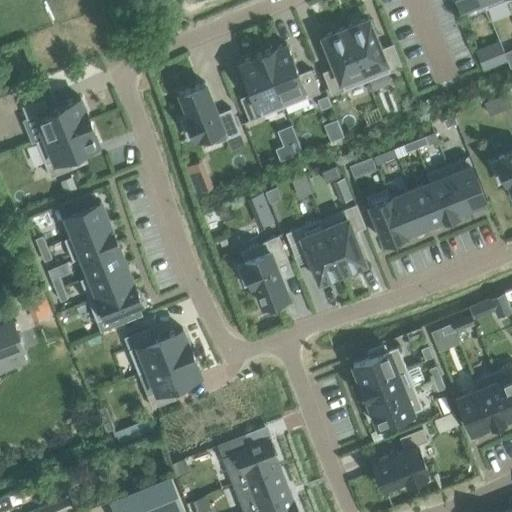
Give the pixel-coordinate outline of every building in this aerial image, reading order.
[(345,26),(366,80),(402,66),(392,43),(380,47),(368,17),(345,26)] [(345,26),(322,36),(334,66),(322,71),(331,94),(366,80),(345,26)] [(483,69),(507,59),(504,52),(499,40),(475,50),(483,69)] [(273,47),(262,51),(284,105),(319,91),(310,68),(298,73),(286,43),(274,48),(273,47)] [(252,56),(240,61),(252,92),(240,96),(249,119),(284,105),(262,51),(252,56)] [(188,115),(179,118),(187,138),(196,134),(197,136),(221,127),(225,138),(240,132),(230,107),(217,113),(205,82),(179,92),(188,115)] [(327,95),(318,99),(322,109),(331,105),(327,95)] [(45,96),(22,105),(27,118),(36,115),(44,137),(90,119),(85,108),(84,108),(80,96),(49,108),(45,96)] [(454,114),(443,119),(446,126),(457,122),(454,114)] [(93,130),(94,130),(90,119),(44,137),(36,141),(50,176),(73,167),(68,155),(98,142),(93,130)] [(343,135),(337,119),(325,124),(331,140),(343,135)] [(284,145),(276,148),(280,160),(303,151),(292,124),(278,130),(284,145)] [(417,146),(428,142),(425,135),(414,139),(417,146)] [(417,147),(414,139),(402,144),(405,151),(417,147)] [(377,163),(396,155),(393,147),(374,155),(377,163)] [(499,159),(490,163),(498,182),(506,179),(511,192),(511,151),(498,157),(499,159)] [(447,163),(465,208),(485,199),(467,155),(447,163)] [(371,156),(349,165),(354,176),(376,167),(371,156)] [(426,171),(445,216),(456,211),(465,208),(447,163),(426,171)] [(335,164),(321,170),(325,181),(340,175),(335,164)] [(426,171),(429,180),(410,188),(424,224),(443,216),(444,217),(445,216),(426,171)] [(211,188),(206,175),(192,180),(197,194),(211,188)] [(71,178),(61,182),(65,193),(75,189),(71,178)] [(386,187),(404,232),(405,232),(424,224),(410,188),(391,196),(387,186),(386,187)] [(280,198),(276,187),(266,191),(270,202),(280,198)] [(404,232),(386,187),(365,195),(384,241),(404,232)] [(73,235),(108,221),(100,200),(95,201),(91,191),(59,203),(72,234),(63,238),(63,239),(73,235)] [(256,209),(267,204),(262,193),(251,197),(256,209)] [(365,261),(353,231),(365,226),(356,203),(343,208),(346,218),(324,227),(342,270),(365,261)] [(324,227),(320,217),(285,232),(294,254),(306,249),(318,280),(342,270),(324,227)] [(73,235),(63,239),(71,259),(79,255),(116,240),(108,221),(73,235)] [(34,238),(39,249),(46,246),(42,235),(34,238)] [(275,263),(287,257),(278,235),(240,250),(245,262),(236,266),(244,285),(253,281),(262,304),(287,294),(275,263)] [(79,279),(124,261),(116,242),(117,241),(116,240),(79,255),(71,259),(72,259),(80,256),(88,274),(79,278),(79,279)] [(51,257),(46,246),(39,249),(43,260),(51,257)] [(133,281),(132,280),(124,261),(79,279),(87,298),(87,299),(133,281)] [(62,286),(58,275),(50,278),(55,289),(62,286)] [(133,281),(87,299),(100,330),(127,319),(123,309),(141,301),(133,281)] [(67,297),(62,286),(55,289),(59,300),(67,297)] [(52,312),(42,290),(42,289),(28,295),(29,298),(38,318),(52,312)] [(503,292),(489,298),(492,305),(494,309),(497,316),(510,311),(506,300),(503,292)] [(466,325),(463,317),(452,322),(455,329),(466,325)] [(13,321),(0,326),(0,360),(25,351),(13,321)] [(455,329),(452,322),(440,326),(443,334),(455,329)] [(146,327),(124,336),(138,372),(147,368),(192,350),(187,339),(186,339),(182,327),(151,339),(146,327)] [(386,350),(383,344),(367,351),(370,356),(352,363),(360,383),(360,384),(405,366),(397,345),(386,350)] [(432,356),(428,345),(420,348),(425,359),(432,356)] [(196,361),(192,350),(147,368),(156,391),(147,395),(152,406),(175,397),(170,385),(200,373),(195,361),(196,361)] [(511,362),(494,370),(511,414),(511,362)] [(428,367),(433,379),(440,376),(436,364),(428,367)] [(360,384),(365,396),(366,396),(369,404),(414,386),(405,366),(360,384)] [(511,414),(494,370),(473,378),(477,387),(478,386),(492,423),(504,418),(511,414)] [(440,376),(433,379),(437,390),(445,387),(440,376)] [(369,404),(377,425),(395,418),(397,424),(413,417),(411,412),(422,407),(414,386),(369,404)] [(491,423),(492,423),(478,386),(477,387),(457,395),(471,431),(483,426),(491,423)] [(149,418),(138,422),(142,433),(153,429),(151,422),(149,418)] [(115,431),(117,436),(120,442),(131,438),(126,427),(115,431)] [(370,431),(374,440),(383,437),(379,427),(370,431)] [(373,461),(383,487),(405,478),(409,486),(428,479),(425,470),(427,469),(417,443),(427,439),(422,427),(399,436),(404,448),(373,461)] [(222,456),(233,483),(277,466),(273,457),(275,457),(268,438),(249,445),(244,433),(218,443),(223,456),(222,456)] [(171,461),(170,461),(175,474),(188,469),(183,456),(172,461),(171,461)] [(233,483),(243,510),(288,493),(277,466),(233,483)] [(114,511),(185,511),(184,508),(170,475),(110,500),(114,511)] [(7,493),(0,496),(0,510),(12,505),(7,493)] [(288,493),(243,510),(243,511),(296,511),(293,501),(291,502),(288,493)] [(60,511),(73,507),(68,495),(28,511),(60,511)] [(198,497),(185,502),(189,511),(195,511),(203,509),(198,497)]
